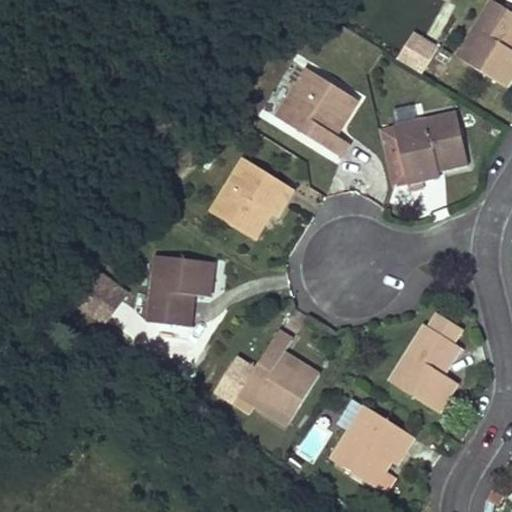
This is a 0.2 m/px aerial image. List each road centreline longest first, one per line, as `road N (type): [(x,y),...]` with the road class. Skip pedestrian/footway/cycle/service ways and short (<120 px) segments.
road 1 (residential): [(485,240),(507,389),(454,511)]
road 2 (residential): [(485,240),(338,258)]
